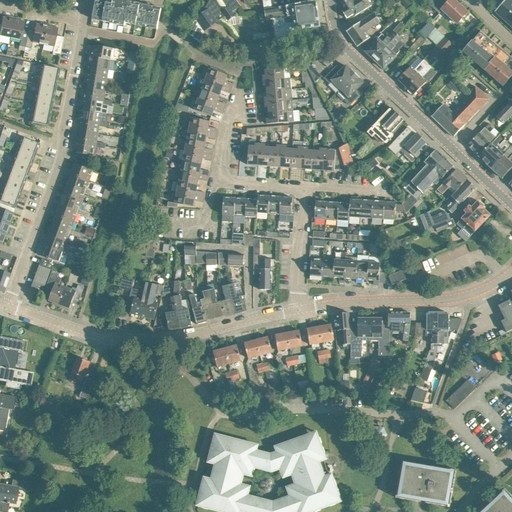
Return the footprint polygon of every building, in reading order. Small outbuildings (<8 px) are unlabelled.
[(157,29),(161,9),(149,6),(149,9),(139,7),(140,4),(128,2),(127,8),(118,6),(118,0),(113,0),(113,2),(102,0),(95,0),(92,19),(125,26),(125,23),(157,29)] [(229,8),(232,12),(240,7),(235,0),(209,0),(202,13),(195,17),(204,31),(217,23),(216,22),(225,17),(222,12),(229,8)] [(320,27),(318,12),(317,4),(316,2),(304,4),(303,0),(263,0),(264,5),(266,20),(274,19),(277,43),(278,44),(310,39),(321,38),(320,27)] [(367,0),(346,0),(342,3),(345,9),(342,11),(346,19),(354,14),(355,16),(371,6),(367,0)] [(409,0),(400,0),(407,8),(412,4),(409,0)] [(468,13),(453,0),(449,0),(448,2),(445,0),(427,0),(426,2),(439,14),(442,10),(457,24),(468,13)] [(504,21),(511,11),(511,1),(510,0),(505,0),(495,12),(504,21)] [(362,36),(378,25),(371,14),(346,31),(357,47),(365,41),(362,36)] [(0,35),(9,38),(13,20),(13,18),(7,17),(6,18),(2,17),(0,27),(0,35)] [(25,47),(26,43),(28,30),(23,29),(24,22),(20,21),(20,19),(13,18),(13,20),(9,38),(20,40),(19,46),(25,47)] [(43,44),(47,26),(47,25),(40,23),(40,25),(35,24),(34,34),(32,42),(43,44)] [(374,60),(397,37),(396,36),(405,26),(401,23),(386,38),(382,34),(375,41),(365,52),(366,53),(367,54),(369,56),(370,56),(374,60)] [(435,29),(430,23),(419,34),(421,36),(425,39),(435,29)] [(472,24),(465,30),(470,35),(476,28),(472,24)] [(60,54),(64,37),(63,37),(63,39),(56,38),(57,29),(53,28),(54,26),(47,25),(47,26),(43,44),(53,47),(52,53),(60,54)] [(511,58),(481,32),(470,44),(463,52),(503,86),(511,75),(511,58)] [(421,36),(407,51),(411,55),(425,39),(421,36)] [(394,57),(390,53),(394,49),(397,52),(403,46),(399,42),(401,40),(397,37),(374,60),(379,64),(379,66),(381,67),(382,68),(383,69),(394,57)] [(453,45),(449,41),(445,37),(435,48),(439,52),(444,46),(448,50),(453,45)] [(89,51),(89,56),(110,59),(110,60),(116,61),(118,50),(103,47),(95,46),(94,52),(89,51)] [(434,57),(428,64),(432,68),(448,50),(444,46),(439,52),(435,48),(430,53),(431,55),(434,57)] [(454,49),(448,55),(454,60),(460,54),(454,49)] [(89,56),(88,61),(92,62),(91,67),(108,70),(110,60),(110,59),(89,56)] [(14,60),(10,59),(3,57),(2,61),(9,63),(8,67),(11,68),(14,60)] [(411,67),(398,80),(399,82),(398,83),(405,89),(425,68),(428,72),(431,69),(432,68),(428,64),(425,61),(424,60),(414,70),(411,67)] [(308,62),(305,63),(311,76),(315,82),(321,75),(317,71),(308,62)] [(57,78),(59,69),(41,65),(39,75),(57,78)] [(284,79),(283,65),(267,66),(267,70),(265,70),(265,76),(262,76),(263,81),(290,79),(284,79)] [(340,89),(355,74),(351,69),(350,70),(346,66),(339,72),(335,68),(324,79),(329,84),(332,81),(340,89)] [(86,72),(85,77),(106,81),(106,84),(111,85),(111,79),(113,79),(114,71),(108,70),(91,67),(90,73),(86,72)] [(425,68),(405,89),(413,96),(427,82),(423,78),(428,72),(425,68)] [(225,81),(227,76),(209,69),(205,80),(231,90),(233,85),(225,81)] [(357,90),(363,83),(359,79),(360,78),(355,74),(340,89),(348,97),(345,100),(350,105),(361,94),(357,90)] [(55,88),(57,78),(39,75),(37,84),(55,88)] [(85,77),(84,83),(89,83),(88,89),(105,92),(106,84),(106,81),(85,77)] [(291,90),(290,79),(263,81),(263,86),(266,86),(266,92),(291,90)] [(231,90),(205,80),(201,90),(219,96),(221,91),(230,94),(231,90)] [(54,97),(55,88),(37,84),(35,94),(54,97)] [(453,137),(489,100),(475,87),(451,112),(444,105),(432,117),(453,137)] [(82,94),(82,99),(103,102),(103,105),(107,106),(108,100),(103,100),(105,92),(88,89),(87,94),(82,94)] [(217,102),(219,96),(201,90),(198,100),(224,110),(226,105),(217,102)] [(292,101),(291,90),(266,92),(267,97),(264,98),(265,103),(292,101)] [(52,107),(54,97),(35,94),(33,103),(52,107)] [(82,99),(81,104),(85,105),(84,110),(101,113),(105,114),(108,114),(109,106),(107,106),(103,105),(103,102),(82,99)] [(224,110),(198,100),(194,110),(211,117),(214,111),(222,114),(224,110)] [(293,111),(292,101),(265,103),(265,107),(268,107),(268,114),(293,111)] [(325,109),(321,101),(313,102),(313,110),(321,109),(325,109)] [(511,105),(509,102),(496,116),(498,118),(503,123),(511,113),(511,105)] [(50,116),(52,107),(33,103),(32,113),(50,116)] [(189,107),(177,103),(175,109),(187,112),(189,107)] [(391,133),(404,120),(391,108),(385,114),(384,112),(374,122),(376,123),(367,133),(372,137),(375,134),(386,145),(391,140),(390,139),(393,136),(393,135),(391,133)] [(325,109),(321,109),(321,120),(330,119),(325,109)] [(79,115),(78,120),(100,124),(99,126),(103,127),(104,122),(106,122),(108,114),(105,114),(101,113),(84,110),(83,116),(79,115)] [(294,122),(293,111),(268,114),(269,119),(266,119),(266,124),(294,122)] [(48,126),(50,116),(32,113),(30,122),(48,126)] [(208,128),(210,122),(191,118),(189,129),(216,135),(217,129),(208,128)] [(78,120),(77,125),(82,126),(81,132),(98,134),(99,126),(100,124),(78,120)] [(267,137),(266,132),(272,132),(273,127),(261,128),(261,136),(267,137)] [(261,136),(261,128),(247,129),(246,135),(261,136)] [(479,157),(496,138),(484,128),(479,134),(467,146),(479,157)] [(216,139),(216,135),(189,129),(187,140),(205,144),(207,137),(216,139)] [(75,136),(75,141),(96,145),(96,148),(100,148),(101,143),(96,142),(98,134),(81,132),(80,137),(75,136)] [(400,134),(392,143),(400,151),(412,162),(416,158),(423,151),(421,149),(427,143),(416,133),(409,142),(400,134)] [(503,156),(503,155),(494,148),(498,143),(500,145),(506,139),(501,134),(496,138),(479,157),(491,168),(503,156)] [(35,153),(39,144),(21,137),(18,146),(35,153)] [(204,149),(205,144),(187,140),(185,151),(212,156),(213,151),(204,149)] [(75,141),(74,147),(78,147),(77,153),(86,155),(95,156),(96,148),(96,145),(75,141)] [(302,169),(303,148),(304,143),(293,142),(292,150),(291,168),(302,169)] [(258,166),(260,144),(255,144),(255,147),(249,146),(247,165),(258,166)] [(270,167),(271,148),(265,148),(265,145),(260,144),(258,166),(270,167)] [(353,166),(350,155),(348,144),(339,149),(340,151),(345,168),(353,166)] [(511,167),(511,164),(508,160),(511,155),(511,145),(503,155),(503,156),(491,168),(502,179),(511,167)] [(32,162),(35,153),(18,146),(15,155),(32,162)] [(280,167),(282,147),(277,146),(277,149),(271,148),(270,167),(280,167)] [(291,168),(292,150),(287,150),(287,147),(282,147),(280,167),(291,168)] [(313,170),(314,152),(309,152),(309,149),(303,148),(302,169),(313,170)] [(323,171),(324,150),(320,150),(320,152),(314,152),(313,170),(323,171)] [(345,168),(340,151),(324,150),(323,171),(334,171),(334,170),(345,171),(345,168)] [(417,188),(444,159),(445,158),(442,155),(442,156),(436,150),(419,168),(422,171),(405,189),(414,198),(420,191),(417,188)] [(212,160),(212,156),(185,151),(183,161),(201,165),(203,159),(212,160)] [(29,171),(32,162),(15,155),(11,164),(29,171)] [(436,184),(446,174),(453,167),(447,161),(445,158),(444,159),(417,188),(420,191),(414,198),(417,200),(434,182),(436,184)] [(368,171),(376,165),(378,164),(375,159),(365,167),(368,171)] [(200,170),(201,165),(183,161),(181,172),(208,177),(209,172),(200,170)] [(25,180),(29,171),(11,164),(8,173),(25,180)] [(74,164),(72,171),(73,171),(72,175),(89,181),(90,180),(93,171),(83,167),(74,164)] [(456,191),(467,180),(456,170),(449,177),(437,190),(442,195),(450,186),(456,191)] [(208,182),(208,177),(181,172),(179,183),(197,186),(198,180),(208,182)] [(22,189),(25,180),(8,173),(4,182),(22,189)] [(69,178),(67,184),(68,185),(85,191),(85,193),(90,195),(92,191),(86,189),(89,181),(72,175),(70,178),(69,178)] [(452,213),(469,196),(476,188),(467,180),(456,191),(455,192),(456,193),(455,195),(457,197),(446,208),(452,213)] [(18,198),(22,189),(4,182),(1,191),(18,198)] [(196,191),(197,186),(179,183),(177,193),(204,199),(205,193),(196,191)] [(67,184),(64,191),(66,192),(64,195),(82,201),(85,193),(85,191),(68,185),(67,184)] [(0,201),(15,207),(18,198),(1,191),(0,194),(0,201)] [(203,203),(204,199),(177,193),(175,204),(168,202),(167,207),(178,208),(178,204),(193,207),(194,201),(203,203)] [(61,198),(59,205),(61,205),(78,211),(77,214),(82,216),(84,211),(87,204),(81,202),(82,201),(64,195),(63,199),(61,198)] [(257,213),(259,196),(253,195),(253,200),(246,199),(245,217),(257,218),(258,213),(257,213)] [(269,214),(270,197),(259,196),(257,213),(258,213),(269,214)] [(280,215),(282,197),(270,197),(269,214),(280,215)] [(292,207),(293,198),(282,197),(280,215),(294,216),(295,208),(292,207)] [(359,218),(361,200),(361,198),(351,197),(351,200),(349,199),(348,217),(349,217),(359,218)] [(234,216),(235,199),(223,198),(222,222),(233,223),(234,216)] [(371,219),(372,201),(362,200),(362,198),(361,198),(361,200),(359,218),(371,219)] [(245,217),(246,199),(235,199),(234,216),(245,217)] [(348,217),(349,199),(345,199),(345,204),(339,203),(337,221),(349,221),(349,217),(348,217)] [(382,219),(383,202),(372,201),(371,219),(382,219)] [(326,220),(327,202),(315,202),(314,219),(326,220)] [(337,221),(339,203),(327,202),(326,220),(337,221)] [(394,220),(394,210),(404,211),(403,207),(396,206),(396,203),(383,202),(382,219),(394,220)] [(475,232),(490,216),(490,215),(484,209),(484,206),(481,202),(477,202),(472,208),(469,206),(464,212),(466,214),(457,224),(463,230),(464,229),(471,236),(475,232)] [(59,205),(57,211),(58,212),(57,215),(74,222),(77,214),(78,211),(61,205),(59,205)] [(0,220),(9,223),(13,213),(0,208),(0,220)] [(445,212),(431,217),(434,226),(435,226),(450,220),(448,214),(447,214),(445,212)] [(54,219),(52,225),(53,225),(70,232),(69,234),(75,236),(76,231),(71,229),(74,222),(57,215),(55,219),(54,219)] [(452,219),(450,220),(435,226),(436,230),(437,233),(455,226),(452,219)] [(0,231),(5,234),(9,223),(0,220),(0,231)] [(52,225),(49,232),(51,232),(49,236),(66,242),(69,234),(70,232),(53,225),(52,225)] [(88,228),(86,235),(93,238),(95,231),(88,228)] [(243,243),(244,235),(233,234),(232,240),(232,245),(238,246),(243,243)] [(254,236),(244,235),(243,243),(245,246),(253,247),(253,239),(254,236)] [(46,239),(44,245),(46,246),(62,252),(62,254),(68,256),(69,252),(63,250),(66,242),(49,236),(48,239),(46,239)] [(149,240),(147,257),(155,258),(156,250),(153,250),(154,243),(155,240),(149,240)] [(44,245),(41,252),(43,253),(42,256),(59,263),(64,265),(68,256),(62,254),(62,252),(46,246),(44,245)] [(196,245),(185,245),(185,255),(197,256),(196,252),(196,245)] [(207,264),(206,253),(196,252),(197,256),(197,264),(207,264)] [(206,253),(207,264),(207,266),(217,266),(217,253),(206,253)] [(228,266),(229,254),(220,254),(219,265),(228,266)] [(243,266),(243,255),(229,254),(228,266),(243,266)] [(271,290),(271,259),(260,259),(260,255),(253,255),(253,275),(259,275),(259,290),(271,290)] [(321,277),(323,259),(311,259),(310,280),(318,280),(318,279),(321,280),(321,277)] [(333,278),(335,260),(323,259),(321,277),(333,278)] [(52,271),(55,264),(42,260),(40,266),(50,270),(52,271)] [(345,278),(346,261),(335,260),(333,278),(339,278),(339,282),(344,283),(345,278)] [(356,279),(357,262),(346,261),(345,278),(356,279)] [(367,280),(368,263),(357,262),(356,279),(367,280)] [(384,275),(385,275),(385,271),(384,271),(384,264),(368,263),(367,280),(373,281),(373,285),(379,285),(379,273),(384,274),(384,275)] [(44,287),(50,270),(40,266),(33,283),(44,287)] [(410,278),(406,269),(388,276),(392,285),(410,278)] [(10,274),(0,270),(0,291),(3,293),(10,274)] [(56,282),(59,273),(52,271),(49,279),(56,282)] [(147,307),(152,285),(146,283),(144,292),(132,289),(134,280),(123,277),(120,288),(131,291),(130,297),(134,298),(130,314),(141,316),(144,306),(147,307)] [(83,278),(81,284),(87,287),(90,280),(83,278)] [(191,326),(190,316),(188,308),(183,310),(180,296),(179,281),(175,281),(174,297),(180,328),(191,326)] [(42,293),(44,287),(33,283),(31,289),(42,293)] [(58,306),(65,287),(55,283),(49,301),(52,302),(52,304),(58,306)] [(245,312),(241,296),(237,297),(234,283),(227,285),(235,314),(245,312)] [(70,309),(75,296),(80,298),(84,287),(78,285),(77,289),(73,287),(72,290),(65,287),(58,306),(65,309),(66,307),(70,309)] [(156,303),(157,299),(155,299),(156,295),(162,296),(163,289),(164,286),(159,285),(158,286),(152,285),(147,307),(144,306),(141,316),(154,320),(156,310),(158,303),(156,303)] [(235,314),(227,285),(222,286),(226,300),(221,301),(225,317),(235,314)] [(225,317),(221,301),(218,302),(214,289),(208,290),(216,320),(225,317)] [(216,320),(208,290),(203,292),(205,299),(200,300),(202,306),(206,322),(216,320)] [(511,290),(511,291),(511,293),(511,302),(511,303),(509,299),(498,305),(505,320),(501,321),(507,333),(511,330),(511,290)] [(206,322),(202,306),(198,307),(195,294),(189,295),(197,325),(206,322)] [(180,328),(174,297),(168,298),(171,312),(165,313),(166,314),(159,315),(159,318),(161,327),(168,326),(169,330),(180,328)] [(349,326),(349,323),(349,313),(337,314),(338,330),(342,330),(343,346),(346,346),(346,344),(351,343),(349,326)] [(408,341),(410,324),(410,323),(410,313),(388,313),(388,327),(389,327),(389,329),(390,329),(392,329),(392,331),(400,331),(399,333),(398,340),(408,341)] [(425,330),(425,337),(431,337),(431,351),(437,351),(437,347),(437,314),(427,313),(427,324),(427,330),(425,330)] [(449,314),(437,314),(437,347),(443,347),(443,344),(444,344),(449,344),(449,330),(458,330),(462,319),(449,319),(449,314)] [(370,339),(370,317),(363,317),(363,318),(358,318),(357,326),(349,326),(351,343),(351,347),(350,358),(360,358),(361,338),(370,339)] [(390,329),(389,329),(389,327),(388,327),(382,327),(382,319),(377,319),(377,317),(370,317),(370,339),(379,339),(378,358),(389,358),(389,338),(390,329)] [(416,324),(414,337),(422,337),(424,324),(416,324)] [(334,340),(331,325),(319,327),(322,342),(334,340)] [(322,342),(319,327),(307,329),(310,345),(322,342)] [(302,346),(299,331),(287,333),(290,348),(302,346)] [(290,348),(287,333),(275,335),(278,351),(290,348)] [(0,380),(6,382),(5,387),(20,390),(21,385),(31,387),(33,373),(14,369),(17,350),(22,351),(24,341),(0,336),(0,347),(2,348),(0,358),(0,380)] [(272,352),(268,337),(256,340),(260,355),(272,352)] [(260,355),(256,340),(244,343),(248,358),(260,355)] [(241,360),(237,345),(225,349),(229,363),(241,360)] [(229,363),(225,349),(213,352),(217,367),(229,363)] [(430,351),(426,360),(434,361),(438,351),(437,351),(431,351),(430,351)] [(499,353),(491,356),(494,363),(502,360),(499,353)] [(298,355),(292,356),(294,365),(300,363),(298,355)] [(87,371),(90,362),(78,358),(74,367),(72,373),(69,381),(74,383),(77,375),(84,378),(87,371)] [(268,362),(262,364),(265,372),(270,370),(268,362)] [(265,372),(262,364),(257,365),(259,374),(265,372)] [(424,369),(417,387),(423,388),(425,382),(429,371),(424,369)] [(375,395),(379,386),(380,382),(373,378),(366,393),(375,395)] [(341,381),(341,389),(350,389),(350,381),(341,381)] [(392,392),(379,386),(375,395),(375,396),(389,398),(392,392)] [(91,391),(83,388),(80,396),(88,399),(91,391)] [(415,388),(411,400),(424,403),(427,392),(415,388)] [(30,392),(26,400),(32,404),(37,397),(30,392)] [(6,421),(8,409),(13,410),(15,397),(0,394),(0,430),(5,431),(6,421)] [(454,409),(459,405),(451,396),(446,401),(454,409)] [(42,398),(39,405),(47,408),(50,401),(42,398)] [(383,429),(376,428),(372,434),(375,440),(381,441),(385,435),(383,429)] [(294,511),(298,511),(311,511),(336,503),(340,502),(341,501),(340,500),(339,496),(334,481),(333,480),(332,475),(331,474),(330,475),(326,476),(324,477),(323,475),(328,473),(324,462),(319,464),(318,462),(321,461),(325,460),(326,459),(325,458),(324,454),(324,453),(318,438),(317,433),(316,432),(315,433),(311,434),(280,445),(276,446),(275,447),(276,448),(277,452),(276,453),(271,455),(257,451),(256,451),(257,447),(257,445),(256,445),(252,444),(221,436),(216,435),(215,434),(215,436),(214,440),(209,457),(208,461),(208,462),(209,462),(214,463),(216,464),(215,466),(210,464),(207,476),(212,478),(212,480),(210,479),(205,478),(204,478),(204,479),(203,483),(198,500),(197,504),(197,505),(198,506),(202,507),(222,511),(240,511),(244,511),(294,511)] [(450,507),(455,479),(456,470),(431,466),(431,470),(426,469),(427,465),(402,461),(396,498),(420,502),(421,498),(426,499),(425,503),(450,507)] [(0,501),(14,504),(16,488),(26,489),(27,483),(12,480),(11,487),(0,484),(0,501)] [(511,511),(511,497),(504,489),(486,506),(489,509),(485,511),(483,509),(479,511),(511,511)]
